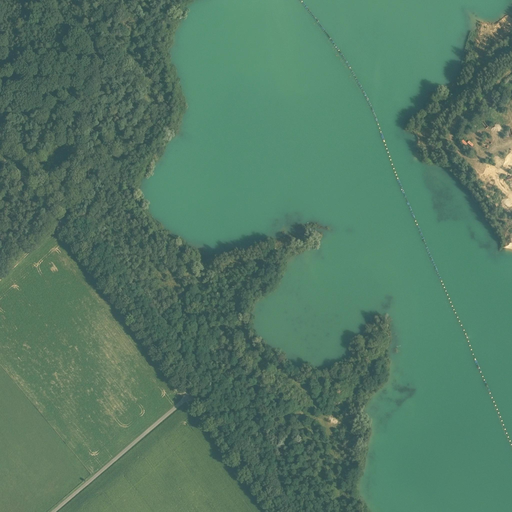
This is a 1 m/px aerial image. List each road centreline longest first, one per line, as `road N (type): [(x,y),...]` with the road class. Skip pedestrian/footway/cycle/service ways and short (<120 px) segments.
road 1 (track): [(313,232),(267,256),(236,313),(248,343),(321,410),(342,511)]
road 2 (unclassified): [(189,394),(0,155)]
road 3 (unclassified): [(50,511),(189,394)]
road 4 (unclassified): [(277,511),(189,394)]
road 5 (track): [(511,52),(499,56),(420,139)]
